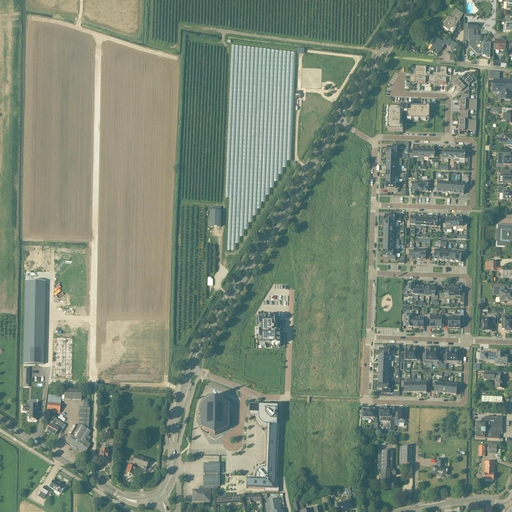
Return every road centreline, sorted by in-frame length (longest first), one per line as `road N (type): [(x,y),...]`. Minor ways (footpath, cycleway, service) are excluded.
road 1 (secondary): [(191,369),(339,120)]
road 2 (residential): [(373,205),(469,207),(474,146),(447,139)]
road 3 (secondary): [(159,495),(141,502),(121,497),(0,421)]
road 4 (residential): [(466,342),(468,278),(371,273)]
road 5 (residential): [(466,342),(460,404),(366,401)]
road 6 (secondary): [(339,120),(414,0)]
road 7 (secondary): [(159,495),(169,482),(174,424),(191,369)]
